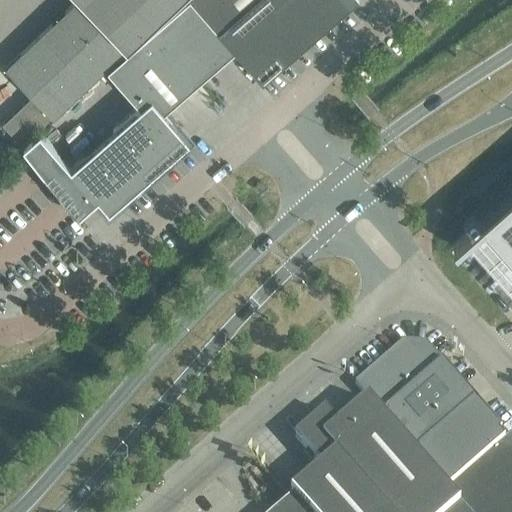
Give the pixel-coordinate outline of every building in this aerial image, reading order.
[(34,94),(3,123),(23,144),(53,114),(54,115),(173,0),(77,0),(8,66),(34,94)] [(235,48),(193,0),(185,0),(107,68),(140,106),(71,167),(39,131),(23,145),(77,215),(97,197),(109,210),(189,140),(164,110),(235,48)] [(303,40),(349,0),(193,0),(261,77),(288,53),(288,54),(303,41),(303,40)] [(0,158),(11,149),(0,144),(0,158)] [(511,192),(482,219),(481,220),(511,254),(511,192)] [(447,490),(505,439),(499,433),(502,430),(448,369),(449,368),(444,362),(443,363),(426,343),(403,342),(355,384),(368,398),(447,490)] [(293,496),(307,511),(451,511),(460,505),(447,490),(368,398),(338,425),(325,410),(295,436),(321,466),(291,493),(293,496)] [(511,511),(511,440),(508,436),(505,439),(447,490),(460,505),(451,511),(511,511)] [(307,511),(293,496),(274,511),(307,511)]
